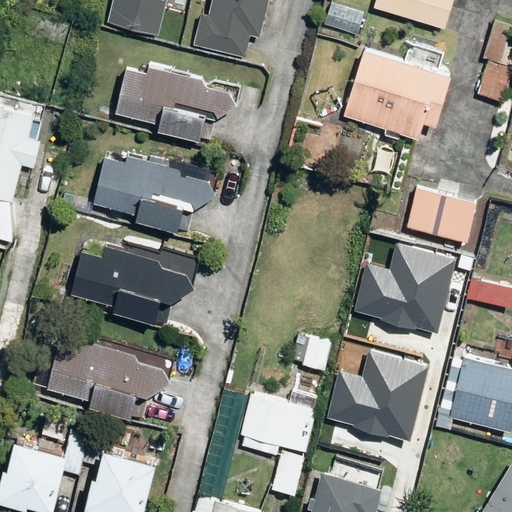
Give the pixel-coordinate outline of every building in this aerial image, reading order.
[(112,0),(108,24),(154,33),(160,0),(112,0)] [(192,45),(244,57),(249,34),(258,37),(266,0),(210,0),(207,14),(200,12),(192,45)] [(374,0),(373,7),(444,29),(452,0),(374,0)] [(323,22),(357,32),(364,12),(330,1),(323,22)] [(478,94),(502,101),(511,67),(511,24),(495,19),(483,57),(488,59),(478,94)] [(342,116),(417,139),(422,122),(434,126),(450,77),(363,49),(342,116)] [(156,132),(197,141),(204,116),(215,119),(236,104),(229,92),(206,87),(202,79),(147,66),(145,72),(126,68),(115,113),(157,124),(156,132)] [(0,198),(10,201),(32,114),(0,106),(0,198)] [(324,124),(295,118),(286,161),(314,167),(324,124)] [(372,135),(348,131),(342,165),(367,169),(372,135)] [(133,222),(174,232),(181,206),(192,209),(214,194),(206,181),(183,175),(180,168),(125,155),(124,162),(103,157),(91,203),(135,214),(133,222)] [(406,226),(466,241),(476,202),(417,187),(406,226)] [(74,195),(62,192),(59,206),(70,209),(74,195)] [(111,312),(151,323),(158,298),(169,301),(192,288),(185,274),(161,267),(157,261),(102,245),(99,256),(80,251),(69,294),(112,306),(111,312)] [(494,286),(491,303),(508,307),(511,290),(494,286)] [(496,328),(500,332),(507,326),(503,322),(496,328)] [(301,364),(322,371),(330,342),(298,333),(292,358),(302,361),(301,364)] [(88,408),(128,418),(134,393),(146,396),(169,382),(162,369),(137,362),(134,355),(80,341),(77,352),(56,346),(46,389),(90,399),(88,408)] [(449,417),(510,432),(511,424),(511,368),(463,357),(449,417)] [(278,445),(304,452),(315,411),(312,410),(316,397),(291,391),(287,405),(250,395),(239,434),(245,436),(242,446),(275,455),(278,445)] [(66,421),(46,417),(41,439),(62,443),(64,430),(66,421)] [(142,511),(154,465),(104,453),(109,428),(93,424),(85,457),(96,459),(82,511),(83,511),(142,511)] [(80,472),(89,436),(72,432),(63,468),(80,472)] [(25,507),(42,511),(49,511),(64,457),(13,443),(5,471),(2,470),(0,476),(0,504),(24,510),(25,507)] [(511,511),(511,463),(481,511),(511,511)] [(311,511),(374,511),(380,489),(321,473),(311,511)] [(422,499),(436,504),(444,484),(431,478),(422,499)] [(259,511),(198,496),(193,511),(259,511)]
